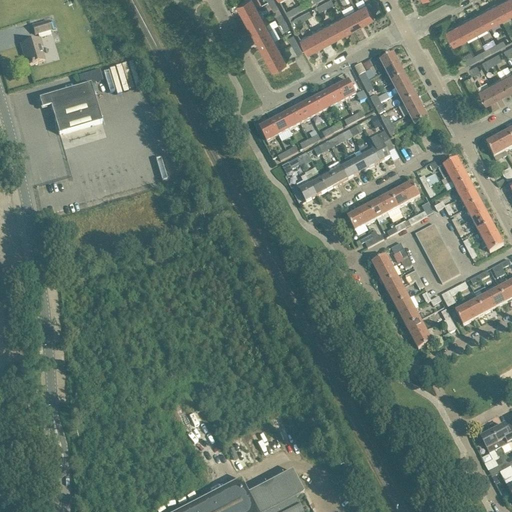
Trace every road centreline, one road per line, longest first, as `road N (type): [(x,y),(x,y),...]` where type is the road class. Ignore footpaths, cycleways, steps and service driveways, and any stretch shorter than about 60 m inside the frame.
road 1 (tertiary): [(59,511),(46,277),(0,74)]
road 2 (residential): [(415,363),(329,207)]
road 3 (residential): [(270,103),(406,28)]
road 4 (residential): [(329,207),(463,135)]
road 5 (residential): [(313,213),(302,209),(246,129),(244,118),(270,103)]
road 6 (residential): [(511,252),(441,292),(431,289),(405,237)]
road 7 (residential): [(463,135),(406,28)]
